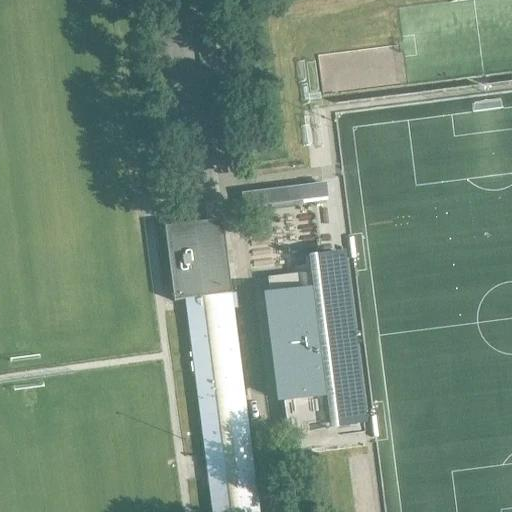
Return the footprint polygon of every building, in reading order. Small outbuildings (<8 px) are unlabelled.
[(327,188),(305,191),(306,202),(329,199),(327,188)] [(278,194),(252,197),(254,208),(280,205),(278,194)] [(341,389),(319,210),(310,211),(314,245),(261,251),(277,380),(330,373),(332,390),(341,389)] [(221,223),(164,230),(173,304),(179,304),(198,457),(204,456),(211,511),(258,511),(250,449),(245,450),(225,297),(230,297),(221,223)] [(336,409),(336,411),(284,423),(291,456),(339,445),(334,422),(360,416),(356,401),(348,402),(349,406),(336,409)]
